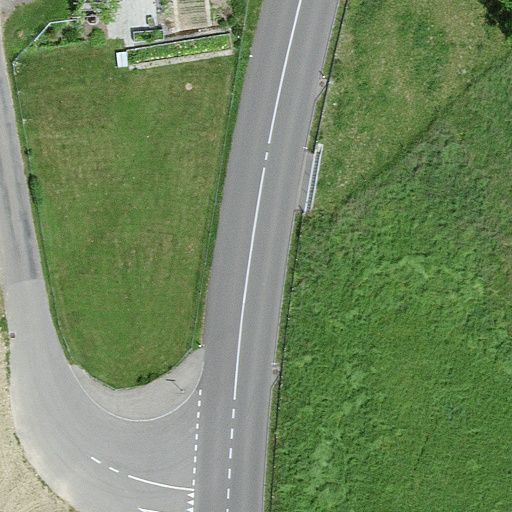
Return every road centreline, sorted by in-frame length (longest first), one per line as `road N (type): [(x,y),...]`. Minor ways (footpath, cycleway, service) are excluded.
road 1 (secondary): [(226,483),(260,192),(301,0)]
road 2 (residential): [(226,483),(134,474),(98,462),(66,433),(31,335),(0,141)]
